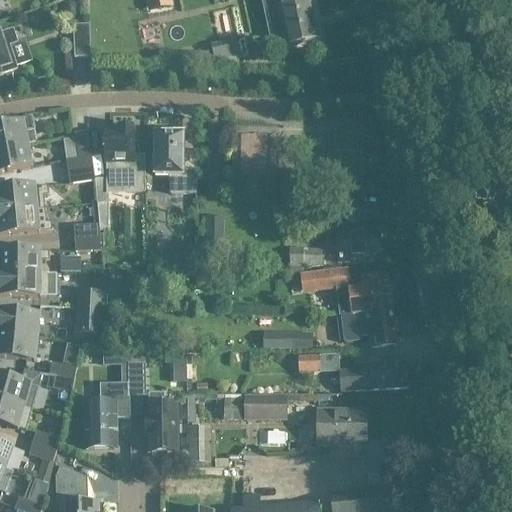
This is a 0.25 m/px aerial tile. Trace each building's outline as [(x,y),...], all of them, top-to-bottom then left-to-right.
[(146,0),(147,1),(149,13),(173,8),(171,0),(146,0)] [(275,10),(281,37),(285,36),(287,48),(319,42),(311,3),(299,6),(297,0),(262,0),(265,12),(275,10)] [(89,26),(73,27),(75,59),(91,58),(89,26)] [(13,31),(0,35),(0,77),(1,77),(1,76),(17,71),(9,47),(17,44),(13,31)] [(233,38),(210,43),(214,60),(237,55),(233,38)] [(13,123),(14,127),(0,129),(0,152),(28,147),(26,133),(35,131),(33,119),(13,123)] [(134,157),(134,129),(118,129),(118,130),(104,130),(104,152),(106,152),(106,166),(108,166),(108,186),(128,186),(128,194),(145,194),(145,157),(134,157)] [(79,160),(91,158),(88,133),(75,135),(79,160)] [(156,184),(170,184),(170,195),(196,196),(196,154),(186,154),(186,134),(154,134),(154,178),(156,178),(156,184)] [(0,152),(0,175),(33,170),(28,147),(0,152)] [(79,160),(66,162),(68,174),(93,170),(91,158),(79,160)] [(93,170),(68,174),(70,186),(95,183),(93,170)] [(0,192),(0,214),(45,210),(44,197),(49,197),(48,187),(0,192)] [(99,226),(99,231),(108,230),(107,204),(97,205),(99,226)] [(46,224),(45,210),(0,214),(0,237),(52,233),(52,223),(46,224)] [(99,226),(74,227),(74,241),(100,239),(99,231),(99,226)] [(338,262),(380,263),(380,230),(339,230),(338,262)] [(205,255),(223,255),(223,237),(205,237),(205,255)] [(100,239),(74,241),(75,254),(101,253),(100,239)] [(290,267),(324,268),(324,252),(291,251),(290,267)] [(0,253),(0,276),(40,276),(40,275),(40,262),(50,262),(49,253),(0,253)] [(303,295),(351,290),(349,271),(300,277),(303,295)] [(48,275),(40,275),(40,276),(0,276),(0,298),(48,299),(48,275)] [(212,277),(200,277),(201,288),(212,288),(212,277)] [(350,290),(354,316),(391,312),(387,277),(362,280),(363,289),(350,290)] [(78,294),(78,308),(103,309),(104,295),(78,294)] [(102,334),(103,309),(78,308),(77,333),(102,334)] [(361,342),(360,338),(368,337),(370,350),(396,347),(391,312),(354,316),(340,318),(344,344),(361,342)] [(0,314),(0,337),(38,341),(40,318),(0,314)] [(224,332),(224,345),(239,345),(239,332),(224,332)] [(263,334),(263,351),(312,352),(312,335),(263,334)] [(0,359),(36,363),(38,341),(0,337),(0,359)] [(186,354),(173,354),(173,365),(173,385),(186,385),(186,354)] [(299,375),(321,374),(321,373),(339,372),(339,358),(320,359),(320,358),(299,358),(299,375)] [(407,390),(406,364),(371,366),(372,371),(340,373),(341,393),(407,390)] [(52,365),(49,377),(74,382),(77,370),(52,365)] [(129,367),(129,391),(130,391),(130,398),(145,397),(145,366),(129,367)] [(49,377),(47,390),(72,394),(74,382),(49,377)] [(0,378),(0,402),(25,409),(25,408),(31,387),(0,378)] [(130,418),(130,398),(130,391),(129,391),(100,391),(100,403),(86,403),(87,449),(116,449),(116,432),(118,431),(118,419),(116,419),(116,418),(130,418)] [(164,406),(163,396),(149,396),(150,407),(149,407),(149,421),(146,421),(147,436),(149,436),(149,455),(152,455),(153,458),(167,458),(167,454),(177,454),(176,406),(164,406)] [(286,422),(286,400),(246,401),(246,422),(286,422)] [(219,416),(219,401),(183,401),(183,416),(219,416)] [(224,401),(224,422),(241,422),(241,401),(224,401)] [(25,409),(0,402),(0,425),(26,433),(33,410),(25,408),(25,409)] [(367,442),(367,413),(318,413),(318,446),(346,446),(346,443),(367,442)] [(36,434),(32,445),(57,453),(61,442),(36,434)] [(0,444),(0,468),(5,471),(13,450),(0,444)] [(57,453),(32,445),(28,457),(53,465),(57,453)] [(60,470),(56,482),(56,506),(62,506),(62,511),(96,511),(96,504),(88,504),(88,480),(60,470)] [(404,511),(403,489),(348,495),(348,493),(332,495),(333,504),(333,511),(404,511)] [(41,511),(43,509),(19,500),(14,511),(16,511),(41,511)]
